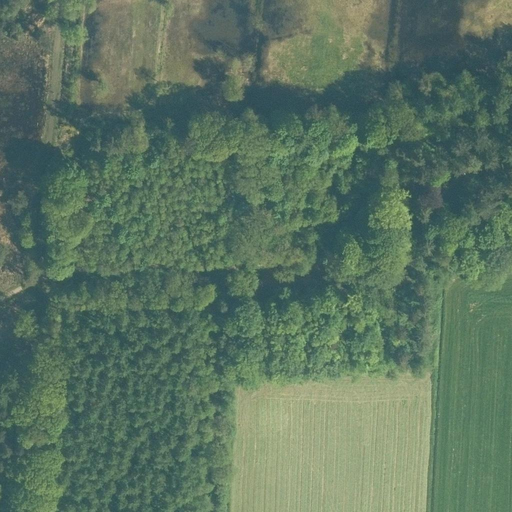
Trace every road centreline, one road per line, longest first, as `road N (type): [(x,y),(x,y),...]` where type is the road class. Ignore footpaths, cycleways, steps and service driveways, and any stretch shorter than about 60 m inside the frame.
road 1 (track): [(0,301),(75,269),(350,258),(480,160),(511,148)]
road 2 (track): [(60,0),(41,279)]
road 3 (track): [(222,265),(211,511)]
road 4 (track): [(403,0),(389,153),(427,203)]
